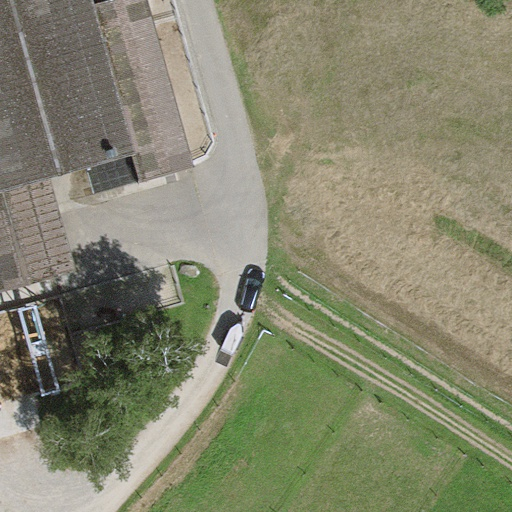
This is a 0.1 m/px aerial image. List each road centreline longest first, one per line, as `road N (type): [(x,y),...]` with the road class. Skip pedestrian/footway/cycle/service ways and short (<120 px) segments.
road 1 (track): [(115,511),(247,308),(252,193),(202,0)]
road 2 (track): [(252,193),(511,123)]
